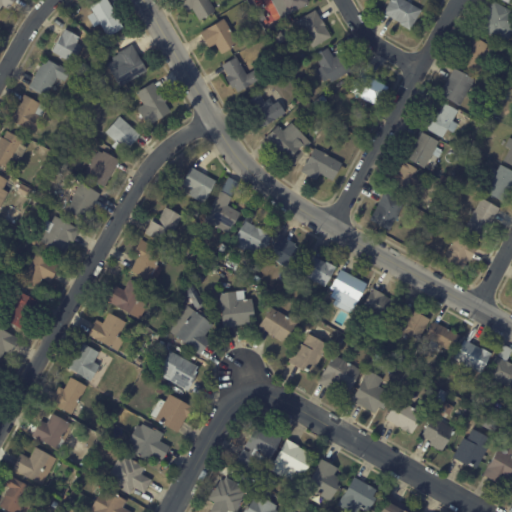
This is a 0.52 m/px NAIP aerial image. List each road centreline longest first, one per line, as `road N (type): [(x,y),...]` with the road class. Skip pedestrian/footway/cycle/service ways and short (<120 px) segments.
road 1 (residential): [(511,327),(266,185),(232,149),(143,0)]
road 2 (residential): [(169,511),(245,379),(484,511)]
road 3 (residential): [(0,428),(142,175),(212,118)]
road 4 (residential): [(331,226),(460,0)]
